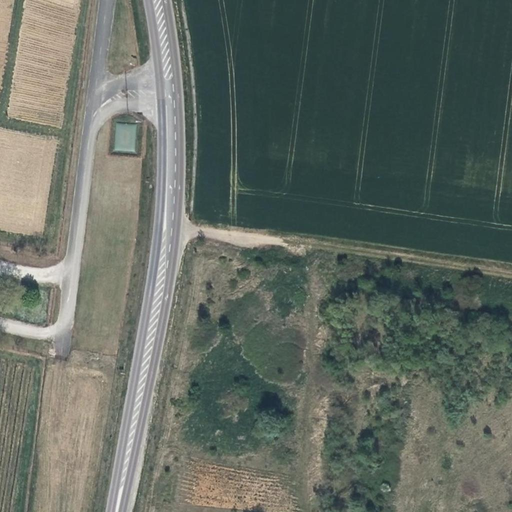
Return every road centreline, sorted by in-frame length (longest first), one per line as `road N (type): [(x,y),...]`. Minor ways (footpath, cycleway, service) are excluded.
road 1 (tertiary): [(116,511),(168,223),(170,89)]
road 2 (track): [(511,271),(168,223)]
road 3 (unclassified): [(92,110),(65,351)]
road 4 (track): [(0,121),(68,135),(84,0)]
